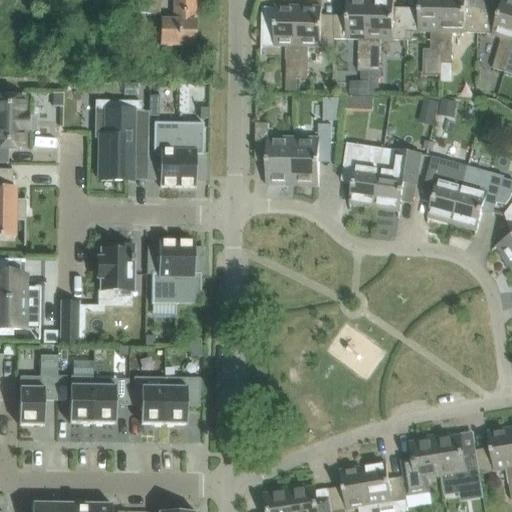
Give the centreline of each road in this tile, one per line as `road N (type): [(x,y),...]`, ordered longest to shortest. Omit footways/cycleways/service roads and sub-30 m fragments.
road 1 (unclassified): [(510,400),(494,305),(475,268),(435,251),(357,243),(295,207),(232,211)]
road 2 (residential): [(228,485),(425,414),(510,400)]
road 3 (residential): [(228,485),(232,211)]
road 4 (residential): [(232,211),(238,0)]
road 5 (residential): [(228,485),(20,485)]
road 6 (residential): [(232,211),(68,213)]
